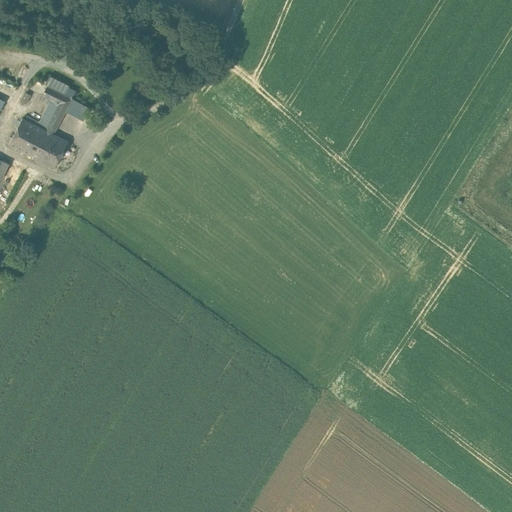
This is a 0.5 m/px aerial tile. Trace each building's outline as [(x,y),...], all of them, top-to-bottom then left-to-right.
[(65,95),(47,86),(43,95),(51,99),(37,126),(49,132),(54,134),(65,112),(72,99),(65,95)] [(76,91),(68,88),(65,95),(72,99),(76,91)] [(79,102),(72,99),(65,112),(72,115),(79,102)] [(90,108),(79,102),(72,115),(83,121),(90,108)] [(37,126),(23,118),(9,145),(36,158),(49,132),(37,126)] [(54,134),(49,132),(36,158),(54,168),(68,142),(54,134)] [(9,165),(0,160),(0,180),(1,181),(9,165)]
